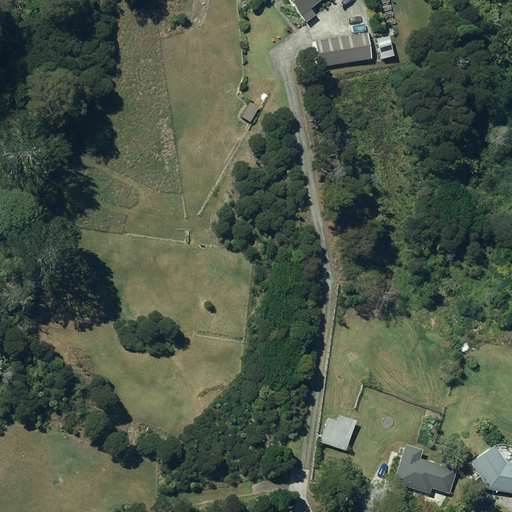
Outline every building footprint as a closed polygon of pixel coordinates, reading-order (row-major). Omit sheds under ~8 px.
[(285,0),(303,22),(313,15),(308,8),(318,0),(285,0)] [(364,33),(312,41),(316,68),(369,60),(364,33)] [(388,42),(376,46),(381,61),(392,57),(388,42)] [(378,422),(378,423),(379,425),(379,427),(380,428),(381,429),(382,430),(383,431),(385,432),(386,432),(388,433),(390,432),(391,432),(393,431),(394,430),(395,429),(396,428),(397,426),(397,425),(397,423),(397,421),(397,420),(396,418),(395,417),(394,416),(392,415),(391,414),(389,414),(388,414),(386,414),(384,414),(383,415),(382,416),(380,417),(380,419),(379,420),(378,422)] [(316,443),(342,451),(352,422),(334,416),(332,421),(323,419),(316,443)] [(484,492),(511,495),(511,455),(510,466),(500,464),(488,448),(464,465),(484,492)]
